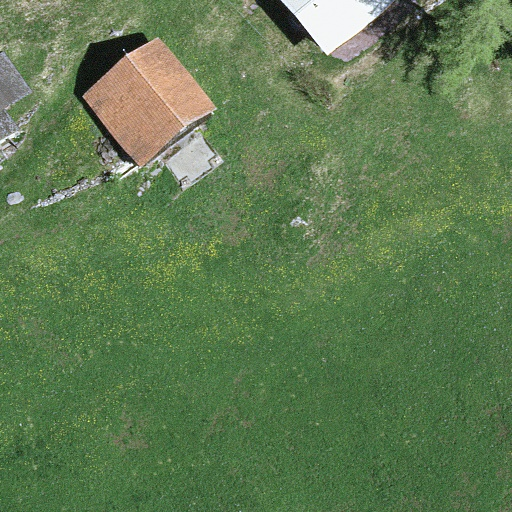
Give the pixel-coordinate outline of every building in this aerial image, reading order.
[(310,54),(342,28),(336,21),(361,0),(281,0),(273,7),(310,54)] [(130,157),(138,167),(206,116),(207,115),(155,47),(86,100),(130,157)] [(0,142),(10,136),(0,120),(0,108),(23,94),(0,58),(0,142)] [(140,170),(143,173),(210,121),(206,116),(138,167),(140,170)] [(112,171),(122,184),(140,170),(138,167),(130,157),(112,171)]
